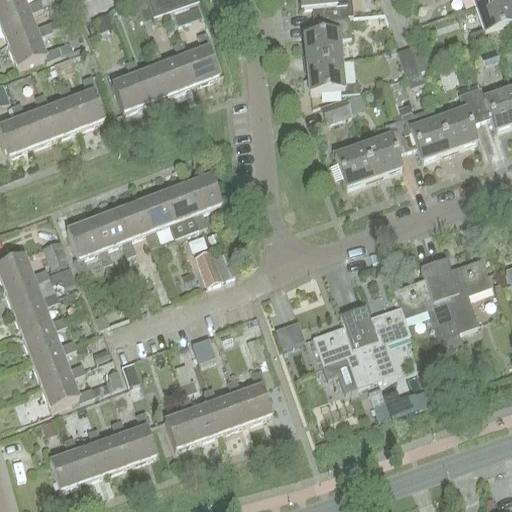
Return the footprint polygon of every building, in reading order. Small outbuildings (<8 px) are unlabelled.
[(25,11),(20,0),(0,0),(0,26),(26,16),(28,20),(42,14),(41,10),(39,5),(25,11)] [(54,5),(52,0),(39,5),(41,10),(54,5)] [(153,23),(198,7),(195,0),(149,0),(145,1),(153,23)] [(322,25),(349,22),(349,21),(352,21),(350,0),(299,0),(301,14),(313,13),(314,25),(322,25)] [(511,11),(508,0),(474,12),(482,34),(469,39),(473,49),(489,43),(488,39),(511,29),(511,11)] [(469,0),(474,12),(508,0),(507,0),(469,0)] [(35,40),(37,43),(51,38),(50,35),(62,30),(60,23),(47,28),(48,29),(34,35),(28,20),(26,16),(0,26),(0,33),(7,51),(35,40)] [(93,24),(98,38),(114,33),(108,18),(93,24)] [(306,70),(342,66),(340,43),(351,42),(349,22),(322,25),(323,38),(303,40),(306,70)] [(183,63),(194,92),(218,82),(207,55),(211,53),(205,38),(196,41),(202,55),(187,61),(183,63)] [(43,58),(37,43),(35,40),(7,51),(17,76),(45,65),(46,67),(61,61),(57,53),(43,58)] [(183,63),(187,61),(182,47),(173,50),(178,64),(163,70),(159,72),(170,101),(194,92),(183,63)] [(408,53),(417,78),(429,74),(419,49),(408,53)] [(405,82),(417,78),(408,53),(396,57),(405,82)] [(159,72),(163,70),(158,56),(149,59),(154,73),(139,79),(135,81),(146,110),(170,101),(159,72)] [(135,81),(139,79),(134,65),(125,69),(130,83),(111,90),(122,119),(146,110),(135,81)] [(342,66),(306,70),(308,98),(340,96),(340,100),(359,98),(358,87),(344,88),(342,66)] [(68,107),(79,136),(103,126),(93,99),(97,97),(91,82),(82,85),(87,99),(72,105),(68,107)] [(511,131),(511,95),(511,94),(484,104),(480,93),(478,94),(476,87),(468,90),(480,127),(491,123),(496,137),(511,131)] [(0,111),(10,108),(3,88),(0,89),(0,111)] [(480,127),(468,90),(467,91),(466,89),(461,91),(462,93),(458,94),(460,100),(459,100),(461,107),(454,110),(457,117),(438,124),(449,158),(477,148),(471,130),(480,127)] [(68,107),(72,105),(67,91),(58,94),(64,108),(49,114),(44,116),(55,145),(79,136),(68,107)] [(44,116),(49,114),(43,100),(35,103),(40,117),(25,123),(21,125),(32,154),(55,145),(44,116)] [(344,103),(318,112),(325,131),(351,122),(344,103)] [(21,125),(25,123),(20,109),(11,112),(16,126),(0,132),(0,143),(7,163),(32,154),(21,125)] [(449,158),(438,124),(434,114),(396,127),(407,157),(416,153),(422,168),(449,158)] [(397,160),(407,157),(396,127),(386,131),(389,142),(362,151),(374,185),(402,175),(397,160)] [(346,194),(374,185),(362,151),(335,161),(346,194)] [(192,222),(197,236),(206,232),(201,218),(220,211),(209,181),(185,191),(196,220),(192,222)] [(173,245),(197,236),(192,222),(196,220),(185,191),(161,200),(172,229),(168,231),(173,245)] [(153,236),(168,231),(172,229),(161,200),(137,209),(148,238),(144,240),(149,254),(158,250),(153,236)] [(129,245),(144,240),(148,238),(137,209),(114,218),(125,247),(120,249),(126,263),(135,259),(129,245)] [(105,254),(120,249),(125,247),(114,218),(90,227),(101,256),(97,258),(102,272),(111,268),(105,254)] [(82,263),(97,258),(101,256),(90,227),(66,236),(76,264),(73,265),(78,281),(87,277),(82,263)] [(68,268),(59,246),(43,252),(51,274),(68,268)] [(223,285),(214,263),(211,255),(195,261),(207,291),(223,285)] [(214,263),(223,285),(240,278),(231,256),(214,263)] [(0,270),(0,286),(4,297),(32,286),(34,289),(48,284),(45,276),(30,281),(23,262),(0,270)] [(433,269),(457,339),(476,332),(466,303),(490,294),(480,265),(449,276),(445,265),(433,269)] [(462,352),(457,339),(433,269),(419,274),(423,285),(392,296),(398,313),(403,325),(426,317),(441,360),(462,352)] [(75,286),(70,273),(58,278),(63,291),(75,286)] [(197,290),(192,276),(182,280),(188,294),(197,290)] [(41,310),(43,313),(57,308),(48,284),(34,289),(32,286),(4,297),(13,321),(41,310)] [(142,317),(138,307),(125,312),(128,322),(142,317)] [(48,329),(43,313),(41,310),(13,321),(22,344),(50,334),(52,338),(66,332),(63,323),(48,329)] [(403,325),(398,313),(368,323),(364,312),(351,316),(376,386),(395,380),(385,350),(409,342),(403,325)] [(356,393),(376,386),(351,316),(338,321),(342,332),(311,343),(321,372),(345,364),(356,393)] [(295,326),(273,334),(281,354),(303,345),(295,326)] [(57,352),(52,338),(50,334),(22,344),(30,368),(59,357),(60,361),(75,355),(72,347),(57,352)] [(197,368),(217,360),(209,341),(189,349),(197,368)] [(66,376),(60,361),(59,357),(30,368),(39,392),(68,381),(70,385),(84,380),(81,371),(66,376)] [(133,368),(121,372),(128,391),(139,387),(133,368)] [(190,384),(185,369),(171,374),(182,403),(198,397),(192,383),(190,384)] [(117,376),(108,379),(113,395),(123,392),(117,376)] [(236,401),(246,430),(271,421),(261,393),(265,392),(260,376),(251,379),(256,394),(240,400),(236,401)] [(93,403),(90,394),(75,400),(70,385),(68,381),(39,392),(49,416),(76,406),(78,409),(93,403)] [(236,401),(240,400),(235,385),(226,388),(231,403),(217,408),(212,409),(223,438),(246,430),(236,401)] [(212,409),(217,408),(212,394),(202,397),(207,411),(192,416),(189,418),(199,447),(223,438),(212,409)] [(189,418),(192,416),(187,402),(179,406),(184,420),(164,427),(174,456),(199,447),(189,418)] [(120,442),(131,471),(155,463),(145,435),(150,433),(144,418),(135,421),(140,435),(125,441),(120,442)] [(120,442),(125,441),(120,426),(111,430),(116,444),(101,449),(97,451),(107,480),(131,471),(120,442)] [(58,441),(53,427),(42,430),(47,444),(58,441)] [(97,451),(101,449),(96,435),(87,438),(92,452),(77,458),(73,459),(83,488),(107,480),(97,451)] [(73,459),(77,458),(72,444),(63,447),(68,461),(49,468),(59,497),(83,488),(73,459)]
